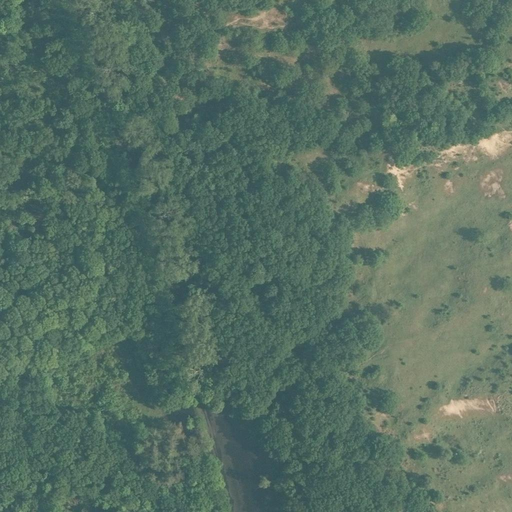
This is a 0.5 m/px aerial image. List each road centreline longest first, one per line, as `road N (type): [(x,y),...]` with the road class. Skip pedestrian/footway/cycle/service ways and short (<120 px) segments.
road 1 (unknown): [(12,0),(99,188),(210,511)]
road 2 (track): [(73,0),(229,511)]
